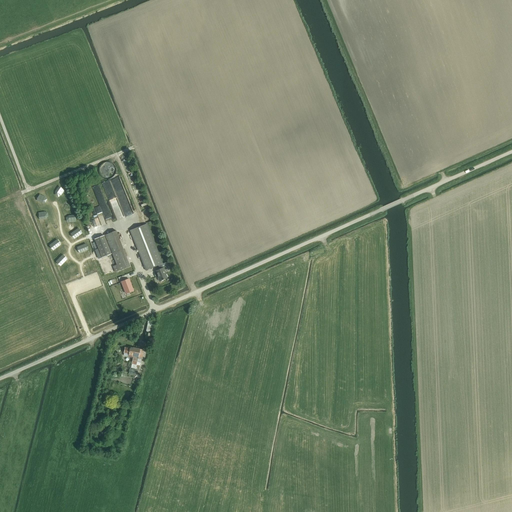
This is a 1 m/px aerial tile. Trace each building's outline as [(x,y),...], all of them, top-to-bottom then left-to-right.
[(159,281),(167,278),(163,268),(161,264),(162,264),(146,224),(131,230),(146,270),(158,266),(159,269),(155,271),(159,281)] [(105,235),(117,265),(113,266),(115,272),(130,266),(116,231),(105,235)] [(95,239),(102,258),(111,254),(104,235),(95,239)] [(129,279),(121,282),(126,294),(133,291),(129,279)] [(147,323),(146,333),(144,339),(149,339),(150,333),(152,334),(154,322),(149,321),(149,323),(147,323)] [(139,369),(141,359),(142,359),(144,350),(130,347),(130,348),(125,348),(124,353),(129,354),(128,357),(133,358),(131,368),(139,369)]
